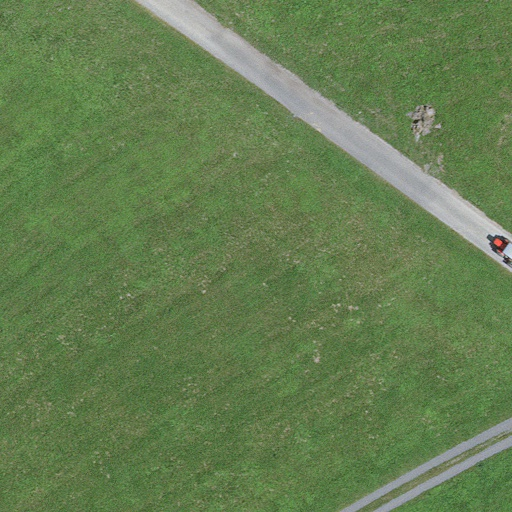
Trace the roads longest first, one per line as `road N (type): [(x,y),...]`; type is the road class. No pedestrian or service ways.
road 1 (track): [(162,0),(511,258)]
road 2 (track): [(511,428),(362,511)]
